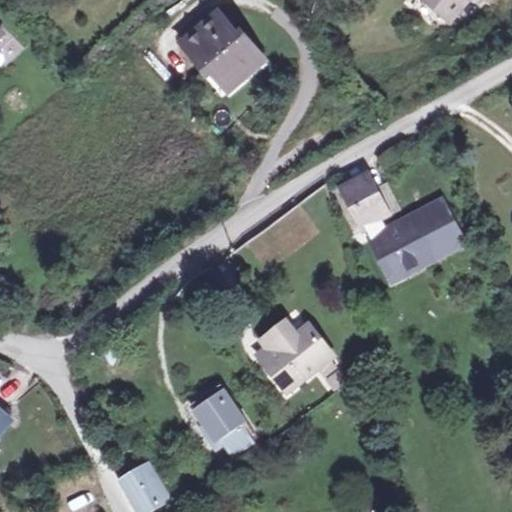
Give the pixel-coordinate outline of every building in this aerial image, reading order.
[(488,0),(429,0),(425,5),(449,29),(474,0),(475,0),(483,7),(488,0)] [(244,41),(223,16),(188,45),(210,71),(217,65),(233,84),(267,55),(250,38),(244,41)] [(375,176),(370,179),(392,221),(397,219),(375,176)] [(370,179),(350,191),(368,224),(364,226),(369,234),(392,221),(370,179)] [(442,197),(369,234),(394,286),(465,241),(442,197)] [(307,213),(249,246),(261,266),(318,233),(307,213)] [(202,274),(185,285),(197,306),(213,296),(202,274)] [(292,315),(266,332),(271,340),(264,345),(269,351),(265,354),(287,387),(316,367),(323,375),(336,366),(331,358),(335,355),(312,322),(302,329),(292,315)] [(109,347),(99,353),(107,368),(118,362),(109,347)] [(214,391),(194,406),(225,450),(247,435),(214,391)] [(0,441),(12,425),(0,416),(0,441)] [(154,463),(129,479),(138,494),(144,491),(155,508),(174,495),(154,463)] [(144,491),(138,494),(149,511),(155,508),(144,491)]
